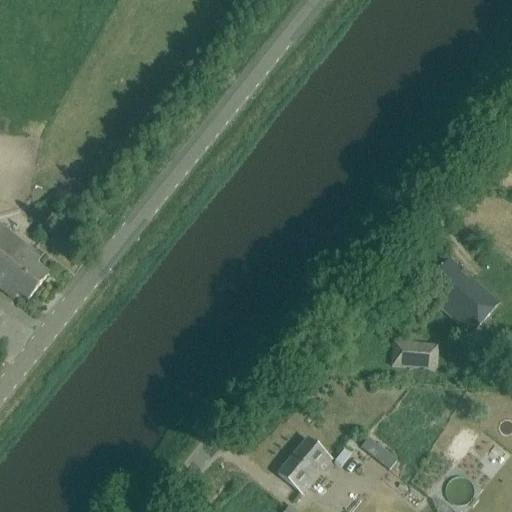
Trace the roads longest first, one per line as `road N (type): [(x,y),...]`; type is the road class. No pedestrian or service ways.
road 1 (tertiary): [(158,511),(511,72)]
road 2 (tertiary): [(314,0),(0,392)]
